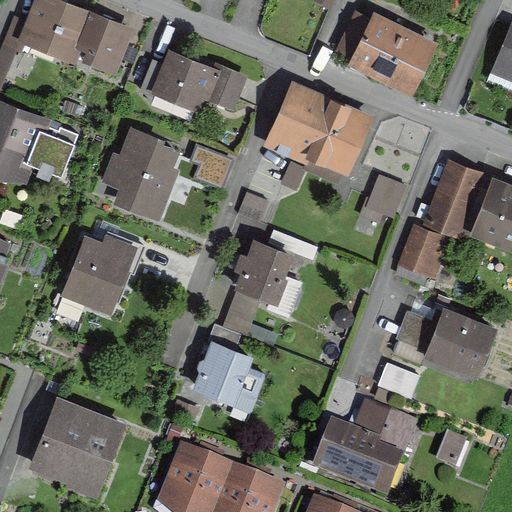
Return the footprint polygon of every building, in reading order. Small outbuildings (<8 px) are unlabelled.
[(135,27),(65,0),(36,0),(21,39),(115,76),(135,27)] [(0,89),(25,19),(12,14),(0,47),(0,89)] [(446,43),(379,15),(357,66),(424,95),(446,43)] [(511,25),(494,73),(511,79),(511,25)] [(219,68),(173,48),(154,93),(202,114),(209,99),(237,112),(253,76),(221,62),(219,68)] [(375,119),(293,86),(268,149),(350,181),(375,119)] [(59,123),(0,98),(0,175),(27,186),(35,167),(40,169),(59,123)] [(182,147),(134,128),(122,156),(116,154),(103,184),(123,193),(117,206),(159,224),(177,182),(169,179),(182,147)] [(486,171),(451,157),(425,223),(460,237),(486,171)] [(405,188),(379,178),(364,217),(383,225),(387,216),(393,218),(405,188)] [(511,182),(500,178),(478,235),(511,248),(511,182)] [(277,226),(271,239),(315,258),(320,244),(277,226)] [(450,238),(418,226),(403,265),(434,278),(450,238)] [(255,234),(235,284),(285,304),(304,254),(255,234)] [(142,253),(89,235),(66,298),(119,317),(142,253)] [(0,295),(15,259),(2,253),(7,241),(0,236),(0,295)] [(260,301),(236,292),(223,325),(247,335),(260,301)] [(508,329),(451,307),(430,358),(487,381),(508,329)] [(437,322),(409,311),(392,353),(421,364),(437,322)] [(263,359),(218,341),(199,391),(253,412),(265,380),(256,377),(263,359)] [(380,383),(413,396),(422,372),(389,360),(380,383)] [(131,420),(63,396),(35,473),(104,498),(131,420)] [(420,423),(366,402),(356,427),(339,420),(317,474),(398,506),(416,460),(406,456),(420,423)] [(449,431),(440,458),(461,466),(471,438),(449,431)] [(208,458),(184,448),(164,498),(188,508),(208,458)] [(213,511),(232,467),(208,458),(188,508),(197,511),(213,511)] [(241,511),(256,477),(232,467),(213,511),(241,511)] [(269,511),(279,486),(256,477),(241,511),(269,511)] [(340,511),(341,511),(317,502),(312,511),(340,511)]
